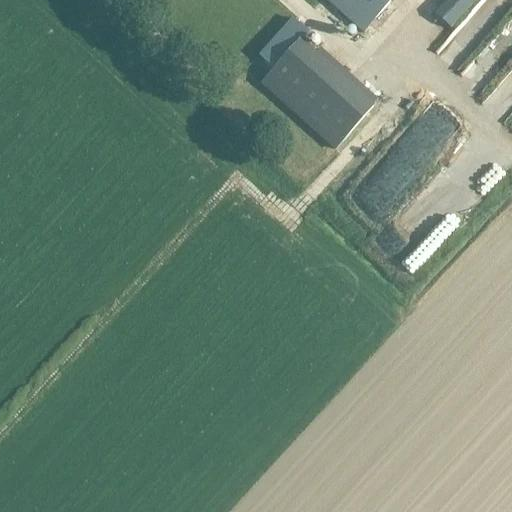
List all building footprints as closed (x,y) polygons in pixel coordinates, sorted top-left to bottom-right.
[(393,0),(324,0),(362,34),(393,0)] [(450,0),(433,18),(444,29),(472,1),(471,0),(450,0)] [(439,0),(435,6),(441,10),(448,0),(439,0)] [(475,88),(511,45),(511,5),(455,70),(475,88)] [(455,23),(434,46),(452,63),(473,40),(455,23)] [(373,108),(301,43),(262,86),(334,151),(373,108)]
